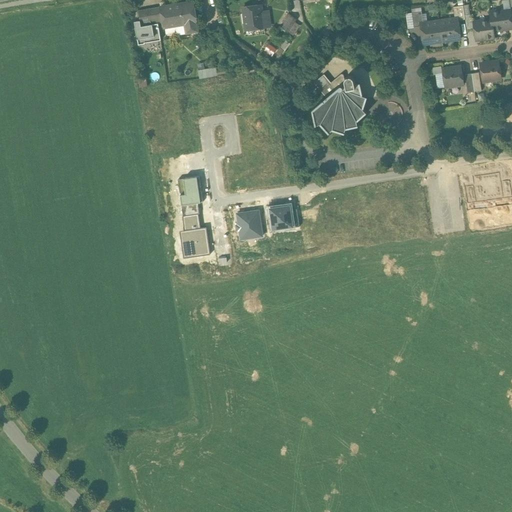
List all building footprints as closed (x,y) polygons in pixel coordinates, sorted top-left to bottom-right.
[(503,0),(505,10),(491,12),(492,20),(493,31),(511,27),(511,20),(509,0),(503,0)] [(195,1),(176,4),(176,3),(176,4),(179,21),(181,20),(183,33),(186,33),(199,31),(198,21),(195,1)] [(166,6),(161,7),(164,25),(164,27),(165,27),(178,24),(179,32),(179,34),(183,33),(181,20),(179,21),(176,4),(166,5),(166,6)] [(463,5),(454,7),(455,16),(459,16),(459,20),(465,19),(465,15),(463,5)] [(257,6),(243,8),(246,29),(264,27),(262,13),(262,9),(258,10),(257,6)] [(161,7),(139,11),(141,20),(141,26),(158,23),(159,26),(164,25),(161,7)] [(422,11),(412,13),(414,28),(420,27),(419,22),(423,21),(422,11)] [(269,13),(262,13),(264,27),(271,26),(269,13)] [(288,14),(283,22),(286,24),(283,28),(288,32),(297,19),(291,15),(291,16),(288,14)] [(469,14),(465,15),(465,19),(467,32),(475,30),(474,22),(473,14),(469,14)] [(457,19),(439,21),(442,41),(460,38),(457,19)] [(141,26),(141,20),(135,21),(139,45),(145,44),(145,43),(161,40),(159,28),(159,26),(158,23),(141,26)] [(474,22),(475,30),(476,40),(494,37),(493,31),(492,20),(474,22)] [(439,21),(421,24),(424,44),(442,41),(439,21)] [(178,24),(165,27),(166,34),(179,32),(178,24)] [(498,61),(481,64),(483,81),(501,79),(498,61)] [(216,67),(198,69),(199,77),(217,75),(216,67)] [(461,67),(443,69),(446,87),(463,84),(461,67)] [(479,72),(472,73),(475,92),(482,91),(479,72)] [(472,73),(465,75),(468,93),(475,92),(472,73)] [(347,84),(342,85),(342,87),(340,87),(337,89),(327,97),(313,109),(316,124),(321,123),(330,133),(333,129),(345,133),(347,129),(359,126),(358,121),(367,113),(364,109),(367,97),(363,96),(360,83),(356,84),(355,77),(354,76),(352,75),(351,74),(349,75),(347,76),(346,77),(346,79),(346,82),(347,84)] [(331,83),(324,74),(314,82),(327,97),(337,89),(331,83)] [(341,74),(331,83),(337,89),(340,87),(342,87),(342,85),(347,84),(346,82),(345,82),(344,75),(343,74),(341,74)] [(487,173),(490,201),(505,199),(505,197),(502,179),(501,171),(487,173)] [(476,203),(490,201),(487,173),(472,175),(473,184),(476,201),(476,203)] [(203,202),(199,176),(178,179),(182,205),(198,203),(203,202)] [(502,179),(505,197),(511,196),(511,191),(510,178),(502,179)] [(468,202),(476,201),(473,184),(465,185),(468,202)] [(200,214),(198,203),(182,205),(183,216),(199,214),(200,214)] [(272,209),(274,228),(291,225),(289,210),(289,207),(272,209)] [(297,209),(289,210),(291,225),(292,228),(299,227),(297,209)] [(237,214),(241,239),(263,236),(259,211),(237,214)] [(201,228),(199,214),(183,216),(185,230),(201,228)] [(207,227),(201,228),(185,230),(184,230),(185,238),(181,238),(183,249),(186,248),(188,258),(211,254),(207,227)]
